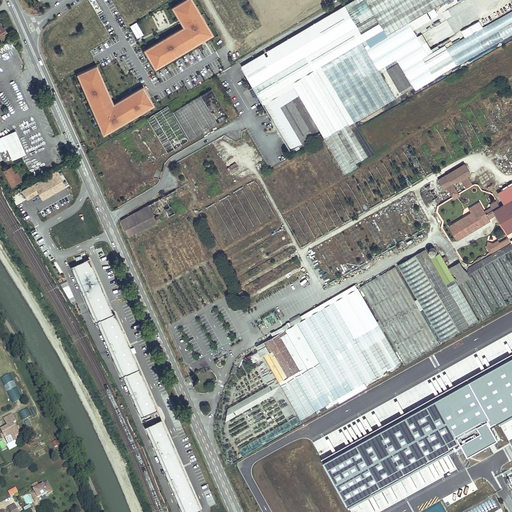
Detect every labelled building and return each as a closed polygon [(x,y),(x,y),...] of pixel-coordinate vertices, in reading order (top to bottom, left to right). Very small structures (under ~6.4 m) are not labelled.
[(189,0),(186,0),(172,8),(183,28),(143,51),(154,70),(211,36),(189,0)] [(388,37),(366,0),(354,0),(243,66),(292,149),(321,131),(324,138),(353,120),(355,122),(396,98),(379,70),(367,49),(388,37)] [(447,0),(366,0),(388,37),(367,49),(379,70),(385,66),(387,69),(398,62),(411,85),(413,84),(416,90),(435,79),(423,57),(428,54),(423,45),(427,43),(422,34),(418,37),(414,30),(410,22),(427,12),(447,0)] [(511,34),(511,11),(426,60),(436,78),(511,34)] [(414,30),(431,19),(427,12),(410,22),(414,30)] [(137,39),(143,35),(136,23),(129,26),(137,39)] [(398,62),(387,69),(402,93),(413,87),(411,85),(398,62)] [(96,66),(77,75),(105,130),(152,105),(143,87),(114,101),(96,66)] [(212,88),(201,96),(217,122),(229,117),(212,88)] [(353,120),(324,138),(345,174),(358,166),(356,163),(368,157),(350,126),(355,122),(353,120)] [(2,137),(7,148),(12,160),(26,154),(15,131),(2,137)] [(472,185),(467,177),(471,175),(466,166),(453,173),(458,182),(462,180),(467,189),(472,185)] [(65,172),(63,167),(22,192),(26,199),(38,192),(42,200),(65,186),(59,176),(65,172)] [(5,174),(12,188),(22,183),(17,172),(14,174),(12,171),(5,174)] [(448,176),(440,181),(444,189),(447,187),(447,188),(454,199),(459,196),(448,176)] [(511,184),(498,193),(504,204),(500,207),(497,201),(491,205),(492,207),(497,215),(511,241),(511,184)] [(25,199),(23,194),(15,196),(18,204),(24,202),(23,200),(25,199)] [(156,201),(122,221),(129,236),(160,221),(159,215),(162,212),(156,201)] [(485,211),(480,202),(469,208),(472,212),(449,226),(458,240),(485,224),(484,222),(489,219),(485,211)] [(172,206),(165,210),(169,218),(176,214),(172,206)] [(497,215),(492,207),(485,211),(489,219),(497,215)] [(494,243),(488,242),(487,248),(491,253),(506,244),(505,243),(503,243),(502,242),(500,243),(498,241),(494,243)] [(511,242),(469,268),(468,271),(471,277),(471,273),(477,270),(478,269),(484,266),(486,265),(491,262),(492,261),(498,258),(499,257),(505,253),(506,253),(511,250),(511,249),(511,242)] [(340,397),(401,362),(383,332),(386,331),(405,364),(440,344),(421,310),(423,309),(442,341),(479,320),(455,280),(446,284),(431,258),(426,249),(398,265),(418,299),(415,300),(396,267),(361,287),(379,320),(377,321),(358,288),(305,319),(303,315),(283,327),(286,330),(297,324),(340,397)] [(446,284),(455,280),(444,261),(447,259),(445,256),(442,258),(440,253),(431,258),(446,284)] [(511,279),(511,265),(505,253),(499,257),(511,279)] [(511,294),(511,281),(498,258),(492,261),(511,294)] [(89,260),(73,267),(140,418),(156,411),(89,260)] [(508,305),(511,302),(511,297),(491,262),(486,265),(508,305)] [(460,271),(456,266),(451,268),(454,274),(460,271)] [(501,308),(507,305),(484,266),(478,269),(501,308)] [(477,270),(471,273),(494,312),(500,309),(477,270)] [(305,274),(297,278),(301,286),(309,281),(305,274)] [(493,313),(472,276),(466,280),(487,317),(493,313)] [(65,277),(59,279),(69,303),(75,300),(65,277)] [(486,317),(465,280),(459,284),(480,321),(486,317)] [(261,318),(266,327),(278,321),(273,312),(261,318)] [(340,397),(297,324),(286,330),(265,342),(270,352),(264,355),(301,419),(303,423),(317,415),(315,411),(340,397)] [(239,449),(243,456),(302,422),(301,419),(264,355),(270,352),(265,342),(264,341),(256,346),(258,350),(251,354),(251,355),(249,357),(251,360),(253,358),(255,362),(269,385),(228,408),(226,421),(274,395),(289,420),(239,449)] [(511,353),(321,458),(349,508),(454,450),(452,447),(460,444),(467,454),(497,438),(491,424),(498,422),(500,424),(511,417),(511,353)] [(10,374),(0,378),(12,404),(22,399),(10,374)] [(22,421),(30,416),(26,409),(18,414),(22,421)] [(18,434),(13,424),(16,422),(12,415),(4,419),(7,426),(1,430),(2,433),(4,437),(6,440),(18,434)] [(161,421),(146,428),(182,511),(196,511),(200,511),(161,421)] [(47,482),(33,490),(34,491),(38,498),(47,493),(48,494),(52,492),(47,482)]
